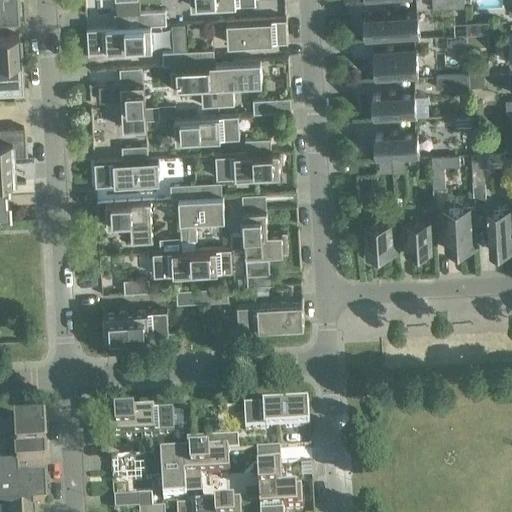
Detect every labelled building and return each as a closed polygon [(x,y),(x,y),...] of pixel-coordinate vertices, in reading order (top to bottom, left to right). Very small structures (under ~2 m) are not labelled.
[(0,0),(0,24),(17,23),(16,0),(0,0)] [(116,0),(117,14),(140,12),(139,0),(116,0)] [(464,0),(432,0),(433,9),(465,7),(464,0)] [(140,12),(141,26),(151,25),(166,24),(166,11),(140,12)] [(364,14),(366,40),(420,37),(418,11),(364,14)] [(140,12),(117,14),(114,14),(115,27),(141,26),(140,12)] [(228,44),(288,41),(286,18),(227,21),(228,44)] [(504,20),(478,22),(479,34),(505,33),(504,20)] [(478,22),(466,22),(467,34),(479,34),(478,22)] [(151,25),(141,26),(115,27),(87,29),(88,52),(152,48),(151,25)] [(0,35),(0,63),(20,62),(18,35),(0,35)] [(467,47),(466,35),(447,36),(447,48),(467,47)] [(374,49),(376,80),(418,77),(417,46),(374,49)] [(214,49),(188,51),(189,64),(214,63),(214,49)] [(163,66),(171,65),(189,64),(188,51),(163,52),(163,66)] [(261,60),(216,63),(218,105),(234,104),(233,85),(262,83),(261,60)] [(488,61),(468,62),(469,74),(489,73),(488,61)] [(0,90),(21,89),(20,62),(0,63),(0,90)] [(214,63),(189,64),(171,65),(172,88),(201,87),(202,106),(203,115),(219,115),(218,105),(216,63),(214,63)] [(469,87),(469,75),(437,76),(437,88),(469,87)] [(146,119),(145,106),(144,82),(121,84),(99,85),(100,101),(122,100),(123,128),(146,127),(146,119)] [(373,94),(374,120),(417,117),(415,91),(373,94)] [(252,100),(253,113),(267,113),(266,99),(252,100)] [(483,101),(471,102),(471,114),(483,113),(483,101)] [(145,106),(146,119),(160,119),(159,105),(145,106)] [(176,141),(240,137),(239,114),(175,118),(176,141)] [(471,114),(455,115),(456,127),(472,126),(471,114)] [(0,142),(24,141),(23,127),(0,128),(0,142)] [(375,133),(376,159),(419,157),(418,131),(375,133)] [(246,153),(272,152),(271,138),(245,140),(246,153)] [(25,155),(24,141),(0,142),(0,182),(7,182),(7,183),(13,182),(12,156),(25,155)] [(473,142),(474,153),(490,153),(489,141),(473,142)] [(123,160),(148,159),(147,145),(122,146),(123,160)] [(272,152),(246,153),(216,155),(217,178),(281,174),(279,151),(272,152)] [(484,154),(472,155),(474,203),(486,202),(484,154)] [(148,159),(123,160),(95,162),(96,185),(160,181),(158,158),(148,159)] [(392,160),(380,160),(380,172),(392,172),(392,160)] [(404,160),(392,161),(393,173),(405,172),(404,160)] [(0,182),(0,222),(9,222),(8,207),(5,208),(4,196),(7,196),(7,183),(7,182),(0,182)] [(221,182),(196,183),(196,197),(222,195),(221,182)] [(196,197),(196,183),(170,185),(171,198),(179,198),(196,197)] [(196,197),(179,198),(181,237),(181,240),(197,239),(196,220),(225,219),(223,195),(222,195),(196,197)] [(107,225),(131,224),(132,243),(153,242),(151,200),(106,202),(107,225)] [(477,248),(474,205),(444,207),(446,250),(477,248)] [(511,249),(511,207),(488,209),(491,251),(511,249)] [(245,233),(246,247),(248,286),(254,286),(269,285),(273,285),(273,271),(270,271),(269,253),(288,252),(287,231),(268,233),(267,209),(243,210),(245,233)] [(406,252),(432,250),(430,219),(404,221),(406,252)] [(397,252),(395,221),(365,223),(366,254),(397,252)] [(246,247),(245,233),(231,234),(232,248),(246,247)] [(181,240),(181,237),(159,238),(160,252),(182,250),(181,240)] [(231,248),(182,250),(160,252),(153,252),(154,275),(232,271),(231,248)] [(124,293),(150,292),(149,278),(124,279),(124,293)] [(269,285),(254,286),(255,295),(269,294),(269,285)] [(227,287),(202,289),(202,302),(228,301),(227,287)] [(202,302),(202,289),(176,290),(177,304),(202,302)] [(302,302),(238,306),(240,329),(303,325),(302,302)] [(167,310),(103,313),(105,337),(169,333),(167,310)] [(244,407),(245,431),(309,427),(308,404),(244,407)] [(110,438),(174,434),(173,411),(109,415),(110,438)] [(41,436),(40,421),(0,423),(0,451),(2,451),(1,438),(41,436)] [(212,438),(213,452),(229,451),(239,450),(238,437),(212,438)] [(187,439),(188,453),(213,452),(212,438),(187,439)] [(14,449),(14,462),(0,462),(0,503),(31,501),(31,502),(45,502),(43,474),(17,475),(16,464),(42,462),(42,447),(14,449)] [(188,453),(184,453),(186,496),(202,495),(201,475),(230,474),(229,451),(213,452),(188,453)] [(186,498),(186,496),(184,453),(161,455),(163,499),(186,498)] [(260,511),(283,511),(283,508),(303,507),(301,486),(282,487),(281,463),(258,465),(259,490),(260,503),(260,509),(260,511)] [(260,503),(259,490),(245,490),(246,504),(260,503)] [(138,496),(139,510),(153,509),(152,496),(138,496)] [(0,503),(0,511),(31,511),(31,502),(31,501),(0,503)]
